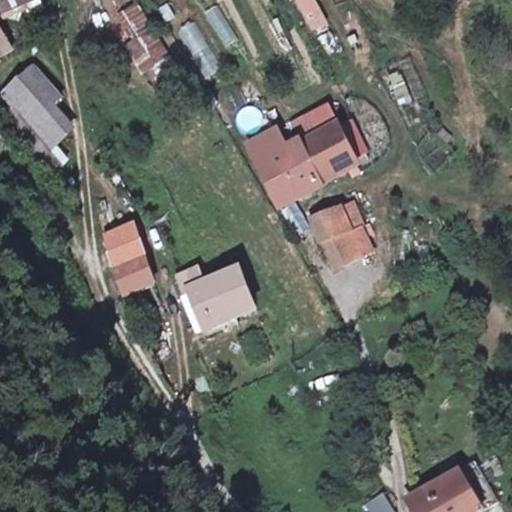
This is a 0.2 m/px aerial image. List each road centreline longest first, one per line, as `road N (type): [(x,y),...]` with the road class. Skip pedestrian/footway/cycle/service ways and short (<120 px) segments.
road 1 (track): [(217,497),(0,238)]
road 2 (residential): [(230,511),(108,311),(94,269)]
road 3 (track): [(61,0),(94,269)]
